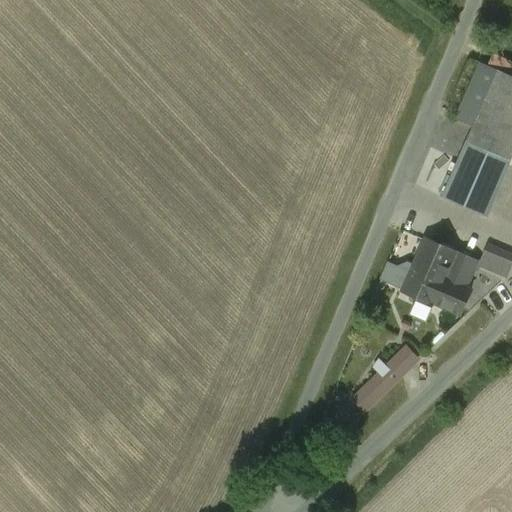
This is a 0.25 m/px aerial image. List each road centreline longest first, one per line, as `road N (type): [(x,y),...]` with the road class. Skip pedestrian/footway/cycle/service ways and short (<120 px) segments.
road 1 (unclassified): [(263,511),(478,0)]
road 2 (unclassified): [(306,511),(511,315)]
road 3 (unknown): [(396,195),(511,239)]
